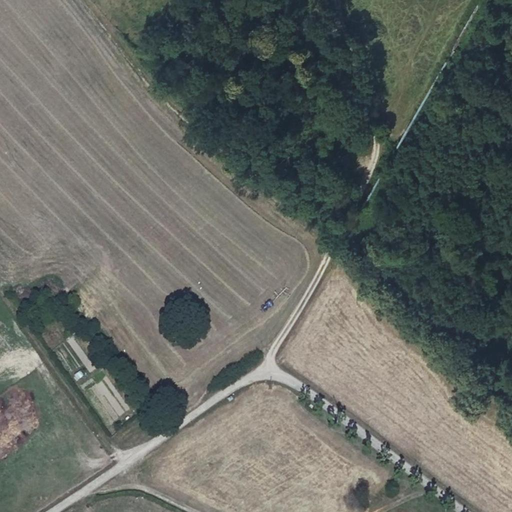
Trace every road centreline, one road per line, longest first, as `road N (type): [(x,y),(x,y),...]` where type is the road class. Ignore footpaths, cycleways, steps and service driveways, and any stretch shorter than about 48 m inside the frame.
road 1 (unclassified): [(49,511),(242,377),(266,372),(310,394),(456,511)]
road 2 (track): [(336,0),(374,134),(371,164),(268,354),(266,372)]
